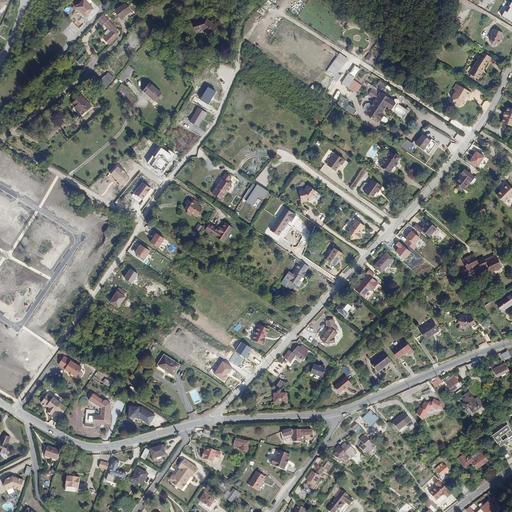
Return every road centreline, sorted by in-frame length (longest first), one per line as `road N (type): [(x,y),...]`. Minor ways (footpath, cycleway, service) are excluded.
road 1 (residential): [(206,421),(396,223)]
road 2 (unclassified): [(140,221),(13,409)]
road 3 (residential): [(0,186),(78,241),(20,324),(0,316)]
road 4 (residential): [(396,223),(482,121),(511,63)]
road 5 (residential): [(206,421),(104,448),(26,416)]
road 6 (residential): [(511,342),(335,413)]
road 7 (unclassified): [(238,69),(214,124),(140,221)]
road 8 (unclassified): [(1,137),(140,221)]
road 9 (residential): [(335,413),(206,421)]
road 10 (residential): [(1,137),(100,61)]
